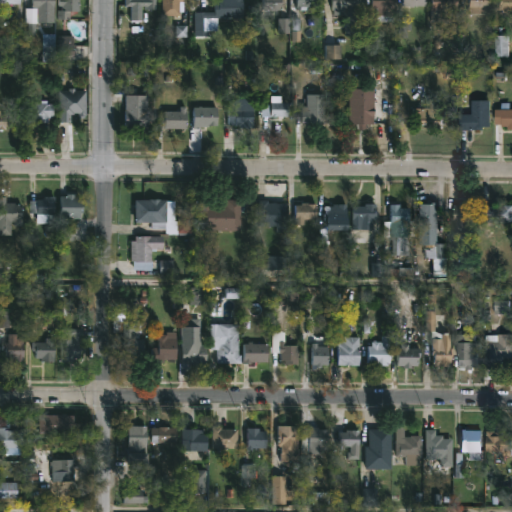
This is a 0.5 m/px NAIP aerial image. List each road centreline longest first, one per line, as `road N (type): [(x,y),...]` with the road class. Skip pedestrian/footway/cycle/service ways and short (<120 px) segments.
road 1 (residential): [(511,171),(0,169)]
road 2 (residential): [(511,397),(0,395)]
road 3 (residential): [(105,0),(104,511)]
